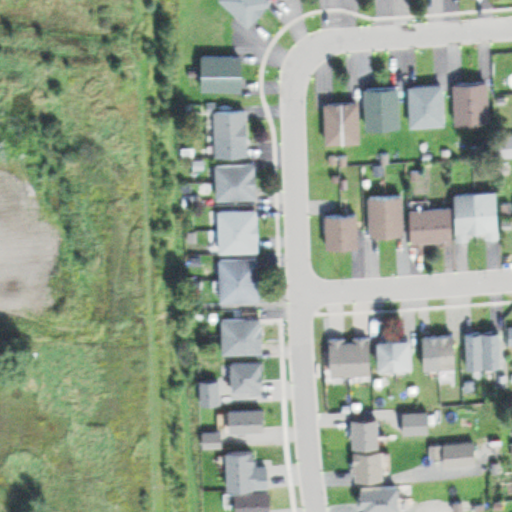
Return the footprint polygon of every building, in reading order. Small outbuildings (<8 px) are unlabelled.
[(224,0),(222,2),(250,29),(273,5),(268,0),(224,0)] [(245,91),(245,58),(206,58),(205,90),(245,91)] [(494,85),(460,86),(462,126),(495,125),(494,85)] [(416,89),(417,127),(449,126),(447,88),(416,89)] [(404,89),(372,90),(373,129),(405,127),(404,89)] [(333,142),(366,141),(365,102),(332,103),(333,142)] [(252,156),(251,112),(221,112),(221,156),(252,156)] [(262,164),(221,165),(222,198),(262,198),(262,164)] [(501,195),(462,196),(463,242),(502,241),(501,195)] [(410,196),(379,196),(379,237),(410,237),(410,196)] [(263,250),(263,209),(224,209),(225,251),(263,250)] [(416,210),(418,248),(457,247),(456,209),(416,210)] [(335,215),(335,247),(366,247),(366,215),(335,215)] [(226,259),(227,300),(265,300),(265,259),(226,259)] [(266,318),(228,319),(229,353),(267,353),(266,318)] [(471,372),(504,371),(503,338),(469,339),(471,372)] [(376,373),(375,339),(336,341),(337,374),(376,373)] [(414,340),(384,340),(384,368),(414,368),(414,340)] [(457,369),(457,340),(427,341),(428,370),(457,369)] [(266,392),(266,363),(240,363),(240,392),(266,392)] [(208,404),(224,404),(224,382),(208,382),(208,404)] [(268,412),(235,412),(235,431),(268,431),(268,412)] [(431,416),(412,417),(412,434),(431,434),(431,416)] [(384,446),(384,418),(362,418),(362,446),(384,446)] [(389,452),(361,452),(361,480),(389,480),(389,452)] [(234,454),(234,490),(273,489),(273,470),(258,470),(258,454),(234,454)] [(403,511),(403,489),(367,489),(367,511),(403,511)]
